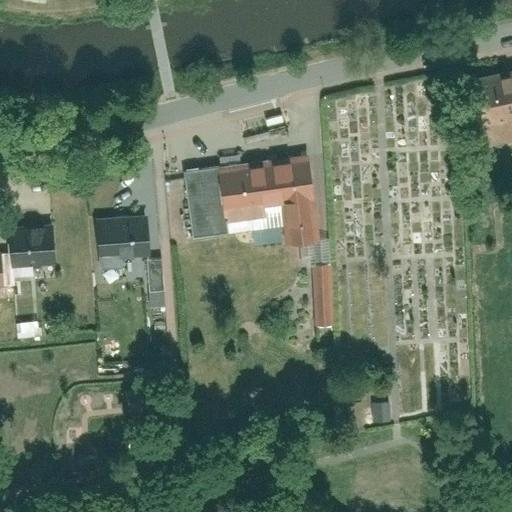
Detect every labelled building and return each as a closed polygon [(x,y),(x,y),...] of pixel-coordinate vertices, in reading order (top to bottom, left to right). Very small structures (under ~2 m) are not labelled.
[(477,139),(511,133),(511,71),(467,78),(477,139)] [(283,240),(317,235),(303,148),(190,165),(200,230),(280,218),(283,240)] [(146,215),(100,218),(102,257),(148,254),(146,215)] [(57,241),(11,243),(11,250),(12,278),(59,275),(57,241)] [(310,262),(313,322),(332,321),(329,262),(310,262)]
